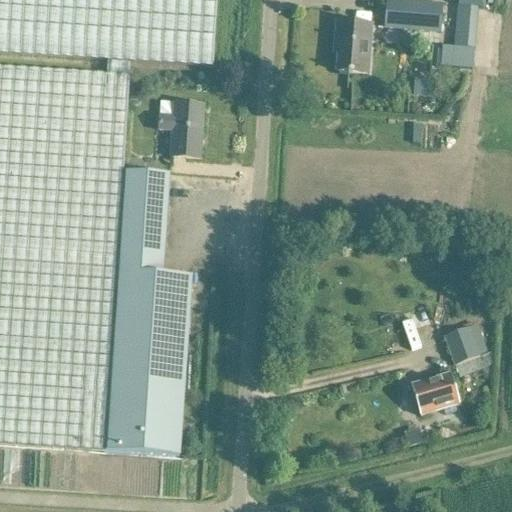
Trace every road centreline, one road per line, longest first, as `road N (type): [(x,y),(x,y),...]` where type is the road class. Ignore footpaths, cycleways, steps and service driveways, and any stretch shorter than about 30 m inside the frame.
road 1 (unclassified): [(242,511),(270,0)]
road 2 (unclassified): [(294,511),(511,452)]
